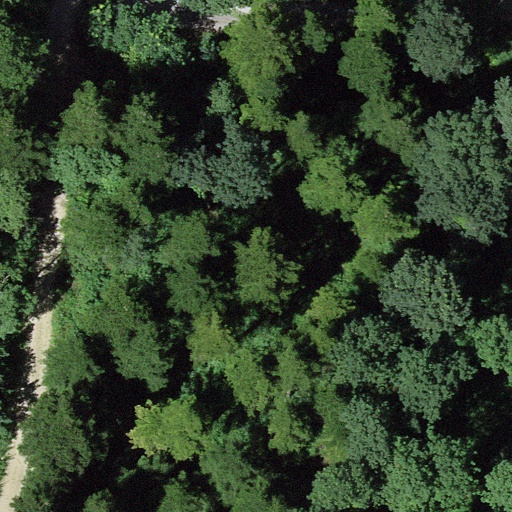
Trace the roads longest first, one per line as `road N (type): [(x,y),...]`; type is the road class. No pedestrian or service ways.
road 1 (track): [(9,511),(32,423),(43,325),(62,0)]
road 2 (track): [(120,0),(147,13),(271,22),(511,12)]
